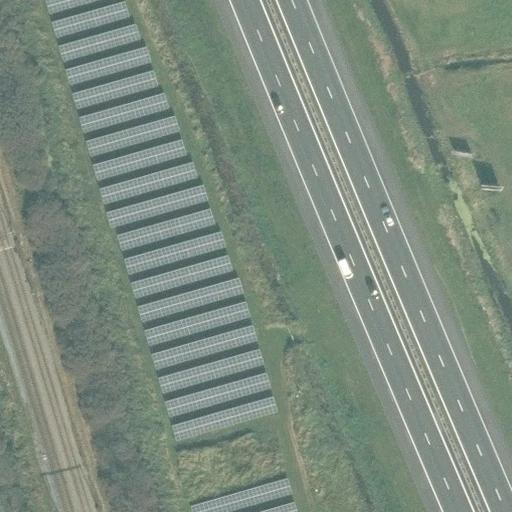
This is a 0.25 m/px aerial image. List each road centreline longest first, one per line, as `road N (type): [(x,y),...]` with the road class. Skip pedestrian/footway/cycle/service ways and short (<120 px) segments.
road 1 (motorway): [(508,511),(295,0)]
road 2 (motorway): [(241,0),(453,511)]
